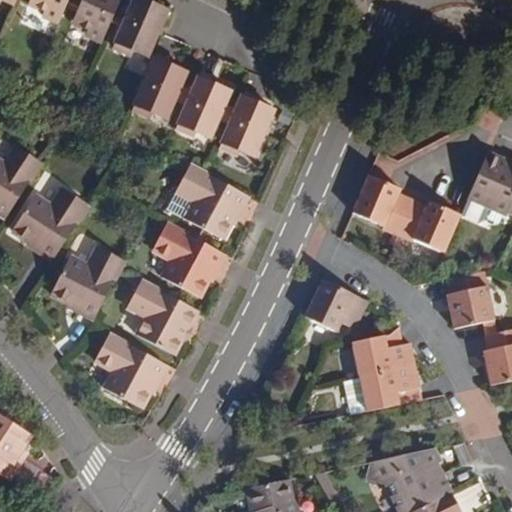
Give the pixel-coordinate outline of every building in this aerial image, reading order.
[(61,26),(72,0),(36,0),(33,7),(47,14),(45,19),(61,26)] [(104,47),(125,0),(85,0),(73,27),(89,33),(86,39),(104,47)] [(153,4),(144,0),(138,0),(115,51),(134,59),(136,54),(148,60),(168,14),(152,7),(153,4)] [(171,62),(159,56),(135,113),(152,120),(154,115),(166,120),(187,73),(170,65),(171,62)] [(216,82),(203,76),(178,132),(195,140),(198,134),(211,140),(233,93),(214,85),(216,82)] [(276,113),(245,99),(223,152),(239,159),(241,154),(256,160),(276,113)] [(0,208),(12,216),(44,166),(19,149),(7,167),(0,162),(0,208)] [(511,161),(510,167),(488,157),(469,200),(509,217),(511,211),(511,208),(511,161)] [(223,242),(234,223),(230,221),(246,194),(212,177),(193,166),(178,193),(196,203),(186,221),(223,242)] [(395,244),(414,201),(400,196),(403,191),(371,177),(352,220),(380,233),(378,236),(395,244)] [(19,231),(36,243),(38,239),(60,255),(93,206),(68,189),(56,207),(41,197),(19,231)] [(178,193),(168,210),(186,221),(196,203),(178,193)] [(253,198),(246,194),(230,221),(234,223),(238,225),(253,198)] [(428,208),(414,201),(395,244),(410,250),(412,246),(443,259),(462,216),(430,203),(428,208)] [(0,208),(0,216),(8,222),(12,216),(0,208)] [(201,302),(212,283),(209,281),(224,255),(172,227),(157,254),(176,265),(166,282),(201,302)] [(57,260),(60,255),(38,239),(36,243),(34,245),(57,260)] [(101,315),(124,271),(128,262),(103,248),(92,269),(75,259),(56,295),(75,305),(77,302),(101,315)] [(230,259),(224,255),(209,281),(212,283),(215,285),(230,259)] [(455,332),(483,326),(495,323),(485,273),(447,280),(451,296),(447,297),(455,332)] [(369,302),(325,281),(306,321),(337,334),(341,324),(356,332),(369,302)] [(202,313),(146,283),(131,310),(149,321),(140,337),(176,358),(202,313)] [(98,321),(101,315),(77,302),(75,305),(73,308),(98,321)] [(498,333),(495,323),(483,326),(485,337),(498,333)] [(511,330),(498,333),(485,337),(489,353),(483,354),(489,387),(511,382),(511,330)] [(144,411),(154,394),(150,392),(165,365),(115,338),(100,365),(119,375),(108,392),(144,411)] [(364,377),(414,366),(410,345),(386,350),(384,338),(356,343),(364,377)] [(150,392),(154,394),(157,396),(171,368),(165,365),(150,392)] [(420,390),(414,366),(364,377),(371,412),(398,406),(396,395),(420,390)] [(364,377),(347,381),(354,416),(371,412),(364,377)] [(422,401),(420,390),(396,395),(398,406),(422,401)] [(0,475),(4,478),(21,452),(32,436),(0,415),(0,475)] [(387,484),(400,511),(412,511),(453,492),(444,472),(440,475),(435,465),(439,464),(438,458),(437,448),(366,465),(364,481),(387,484)] [(27,456),(21,452),(4,478),(10,482),(27,456)] [(440,463),(439,464),(435,465),(440,475),(444,472),(440,463)] [(297,511),(292,502),(287,482),(245,492),(249,511),(297,511)] [(461,511),(453,492),(412,511),(461,511)]
